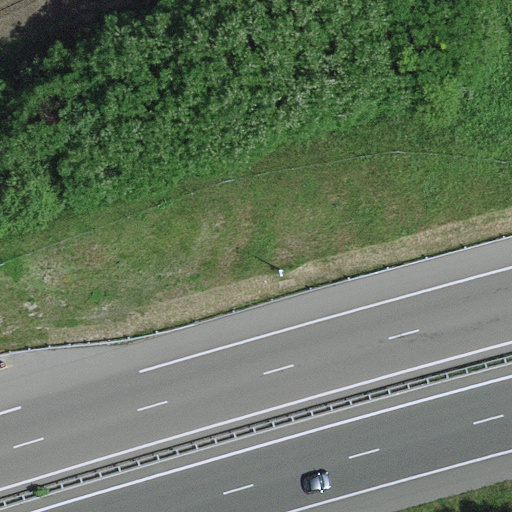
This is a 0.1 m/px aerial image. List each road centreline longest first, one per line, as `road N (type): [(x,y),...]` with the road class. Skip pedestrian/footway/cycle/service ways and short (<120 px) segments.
road 1 (motorway): [(511,302),(0,450)]
road 2 (motorway): [(185,511),(511,419)]
